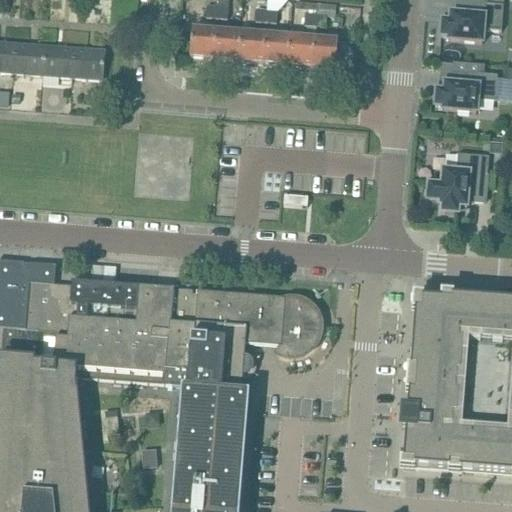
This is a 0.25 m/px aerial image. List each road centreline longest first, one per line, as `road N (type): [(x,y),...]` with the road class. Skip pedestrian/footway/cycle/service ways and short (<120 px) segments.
road 1 (residential): [(0,233),(377,262)]
road 2 (residential): [(394,119),(143,100),(151,0)]
road 3 (residential): [(445,511),(354,505),(377,262)]
road 4 (unclassified): [(377,262),(394,119)]
road 5 (unclassified): [(377,262),(511,273)]
